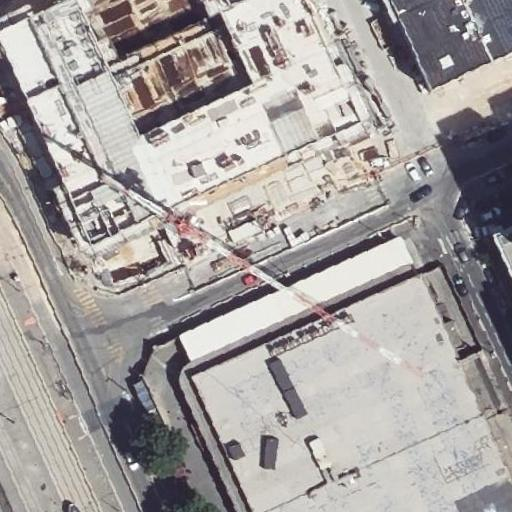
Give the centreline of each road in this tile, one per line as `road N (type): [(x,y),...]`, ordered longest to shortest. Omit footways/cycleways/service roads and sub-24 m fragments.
road 1 (residential): [(77,347),(431,183)]
road 2 (tertiary): [(511,363),(431,183)]
road 3 (tertiary): [(0,169),(77,347)]
road 4 (tertiary): [(77,347),(152,511)]
